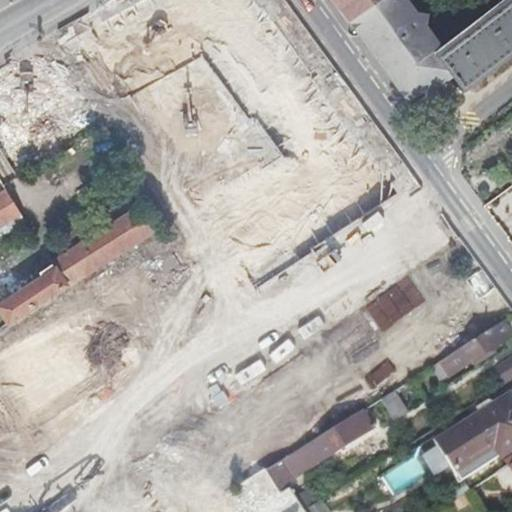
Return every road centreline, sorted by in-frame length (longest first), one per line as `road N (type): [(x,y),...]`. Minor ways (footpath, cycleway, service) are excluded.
road 1 (residential): [(307,0),(422,161)]
road 2 (unknown): [(511,295),(368,392)]
road 3 (residential): [(422,161),(511,283)]
road 4 (unknown): [(373,91),(248,174)]
